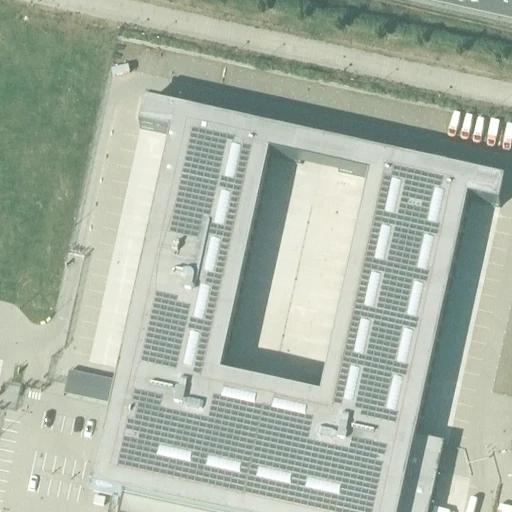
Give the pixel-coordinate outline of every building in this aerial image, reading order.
[(0,146),(48,157),(56,121),(64,85),(0,71),(0,146)] [(174,112),(176,106),(146,100),(145,105),(149,106),(174,112)] [(300,165),(306,141),(281,135),(221,122),(222,117),(223,115),(214,114),(195,109),(176,105),(176,106),(174,112),(149,106),(145,105),(139,130),(170,137),(169,144),(165,158),(162,174),(158,190),(155,206),(152,221),(148,238),(145,252),(141,269),(138,284),(135,299),(131,316),(128,331),(124,347),(121,363),(116,384),(114,394),(111,407),(92,492),(111,496),(116,497),(122,498),(132,500),(149,504),(166,508),(184,511),(185,511),(429,511),(430,511),(433,495),(437,480),(439,468),(444,446),(430,442),(416,439),(418,428),(422,412),(425,396),(428,381),(432,365),(436,348),(439,334),(442,318),(444,311),(446,301),(449,286),(453,271),(456,255),(460,240),(463,224),(466,208),(468,202),(499,209),(504,184),(490,181),(359,152),(353,151),(343,149),(338,173),(369,180),(367,187),(364,202),(361,218),(357,234),(354,249),(350,265),(347,281),(345,289),(344,295),(340,312),(336,328),(333,344),(329,360),(326,374),(323,391),(320,401),(221,379),(223,369),(227,351),(230,337),(234,322),(237,306),(241,289),(244,275),(246,267),(247,259),(251,243),(254,228),(258,213),(261,197),(265,180),(268,165),(270,158),(300,165)] [(360,147),(222,117),(221,122),(281,135),(306,141),(343,149),(353,151),(359,152),(360,147)] [(114,394),(116,384),(68,373),(66,384),(63,396),(111,407),(114,394)] [(105,499),(95,497),(93,505),(103,507),(105,499)] [(132,500),(122,498),(119,511),(185,511),(184,511),(166,508),(149,504),(132,500)]
